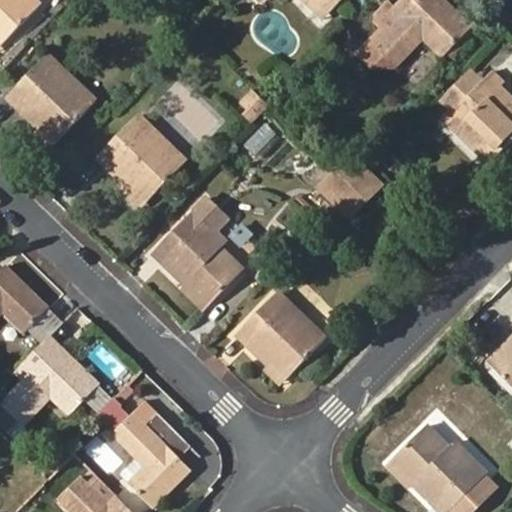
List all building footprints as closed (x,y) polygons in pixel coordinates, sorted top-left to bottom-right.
[(0,0),(0,45),(41,6),(34,0),(0,0)] [(330,12),(318,0),(307,0),(324,17),(330,12)] [(318,0),(330,12),(341,0),(318,0)] [(470,28),(442,0),(437,6),(430,0),(388,0),(385,4),(387,17),(395,25),(373,46),(395,68),(423,39),(441,57),(470,28)] [(7,99),(55,144),(97,102),(49,56),(7,99)] [(480,86),(451,115),(494,157),(511,138),(511,102),(498,89),(503,85),(491,74),(480,86)] [(442,105),(451,115),(480,86),(470,77),(442,105)] [(248,112),(261,99),(253,91),(241,104),(248,112)] [(98,159),(144,204),(187,161),(140,115),(98,159)] [(351,160),(338,174),(352,188),(365,174),(351,160)] [(352,188),(338,174),(324,188),(338,202),(352,188)] [(365,174),(352,188),(365,201),(378,187),(365,174)] [(365,201),(352,188),(338,202),(351,215),(365,201)] [(194,213),(154,255),(207,308),(242,272),(219,249),(224,243),(214,232),(226,220),(206,200),(194,213)] [(0,273),(0,315),(4,312),(25,333),(50,308),(7,266),(0,273)] [(207,308),(184,285),(178,291),(200,314),(207,308)] [(284,381),(326,338),(279,293),(238,336),(284,381)] [(52,335),(19,369),(27,377),(2,403),(24,425),(50,398),(69,415),(101,383),(52,335)] [(482,356),(488,362),(508,342),(501,335),(482,356)] [(511,337),(508,342),(488,362),(511,385),(511,337)] [(188,445),(156,413),(146,425),(134,414),(113,435),(145,466),(129,483),(155,508),(191,470),(177,456),(188,445)] [(437,416),(426,428),(451,451),(455,446),(460,440),(437,416)] [(392,464),(408,479),(440,511),(447,511),(484,475),(455,446),(451,451),(426,428),(392,463),(392,464)] [(401,486),(408,479),(392,464),(386,470),(401,486)] [(131,511),(116,496),(110,503),(82,477),(60,498),(74,511),(131,511)]
